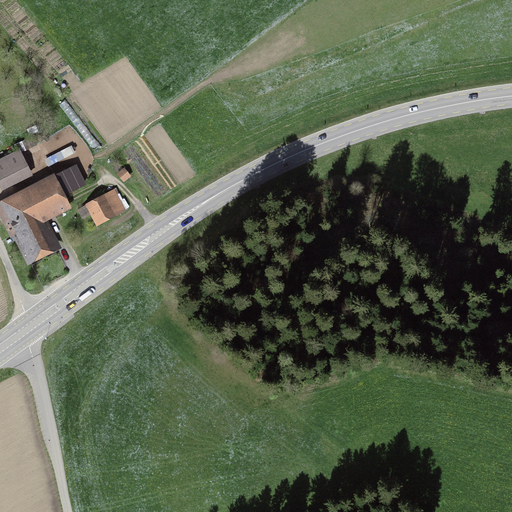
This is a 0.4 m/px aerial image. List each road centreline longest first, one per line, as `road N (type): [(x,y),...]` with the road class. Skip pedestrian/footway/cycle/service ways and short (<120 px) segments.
road 1 (primary): [(25,330),(166,223),(275,162),(370,123),(511,94)]
road 2 (track): [(0,193),(114,150),(208,80)]
road 3 (unclassified): [(25,330),(69,511)]
